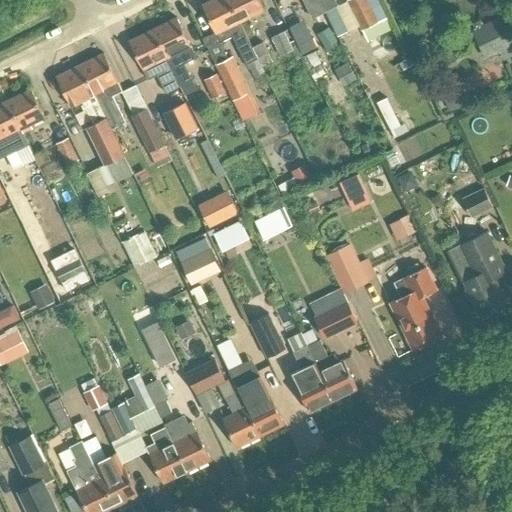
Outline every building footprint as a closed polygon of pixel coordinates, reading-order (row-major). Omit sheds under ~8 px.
[(229,0),(211,0),(202,4),(220,42),(233,36),(247,64),(258,58),(229,0)] [(229,0),(258,58),(268,52),(263,41),(253,47),(240,22),(264,10),(259,0),(229,0)] [(338,5),(336,0),(320,0),(337,35),(348,30),(336,6),(338,5)] [(380,0),(346,0),(361,31),(389,17),(380,0)] [(511,28),(505,14),(472,29),(486,59),(499,53),(503,60),(511,56),(511,28)] [(153,28),(173,68),(197,56),(177,17),(153,28)] [(305,54),(320,47),(307,19),(292,27),(305,54)] [(333,27),(321,32),(329,53),(342,47),(333,27)] [(180,83),(173,68),(153,28),(129,40),(148,79),(162,72),(164,76),(162,82),(167,93),(181,86),(180,83)] [(272,37),(283,57),(296,50),(286,30),(272,37)] [(114,96),(123,91),(104,53),(80,64),(95,93),(112,129),(127,122),(114,96)] [(233,56),(216,64),(243,120),(260,112),(233,56)] [(80,64),(57,76),(71,106),(82,100),(94,124),(87,127),(105,164),(124,154),(112,129),(95,93),(80,64)] [(204,79),(213,98),(225,92),(217,73),(204,79)] [(191,77),(180,83),(181,86),(185,94),(196,88),(191,77)] [(32,88),(8,100),(22,129),(46,117),(32,88)] [(391,97),(382,101),(395,135),(404,132),(391,97)] [(8,100),(0,103),(0,139),(22,129),(8,100)] [(163,113),(176,139),(198,128),(185,102),(163,113)] [(165,144),(146,107),(131,115),(157,167),(172,160),(164,144),(165,144)] [(79,159),(69,137),(57,143),(67,165),(79,159)] [(45,149),(34,154),(39,165),(50,160),(45,149)] [(409,169),(397,177),(407,193),(420,185),(409,169)] [(367,192),(358,173),(339,182),(348,201),(367,192)] [(483,188),(462,198),(472,217),(492,207),(483,188)] [(209,227),(239,212),(231,197),(202,212),(209,227)] [(265,237),(292,227),(285,208),(258,218),(265,237)] [(391,224),(400,240),(418,231),(410,214),(391,224)] [(226,251),(253,238),(244,219),(216,232),(226,251)] [(157,255),(145,230),(122,242),(135,266),(157,255)] [(464,281),(467,287),(465,291),(468,298),(473,299),(482,316),(507,303),(495,278),(507,272),(486,231),(461,244),(476,274),(464,281)] [(326,255),(344,294),(369,282),(351,243),(326,255)] [(210,247),(181,261),(192,284),(221,271),(210,247)] [(67,290),(92,282),(81,248),(55,257),(67,290)] [(402,297),(390,303),(413,349),(442,335),(423,296),(437,289),(426,267),(395,282),(402,297)] [(136,270),(103,283),(142,377),(161,369),(144,327),(138,329),(126,298),(144,290),(136,270)] [(54,301),(46,283),(31,290),(39,308),(54,301)] [(348,299),(314,315),(326,338),(360,322),(348,299)] [(0,328),(23,321),(17,305),(0,311),(0,328)] [(286,347),(269,312),(251,321),(268,356),(286,347)] [(161,321),(145,328),(162,366),(178,358),(161,321)] [(28,349),(18,328),(0,337),(0,361),(0,363),(28,349)] [(334,400),(307,345),(307,344),(301,331),(288,338),(295,351),(293,351),(302,368),(291,373),(310,411),(334,400)] [(307,345),(334,400),(358,388),(344,359),(333,365),(320,339),(308,345),(307,344),(307,345)] [(215,357),(186,371),(197,394),(226,380),(215,357)] [(229,370),(239,391),(261,435),(285,423),(261,375),(249,381),(241,364),(229,370)] [(154,404),(139,372),(128,378),(143,409),(154,404)] [(107,401),(98,383),(83,391),(92,408),(107,401)] [(226,398),(233,413),(223,418),(237,447),(261,435),(239,391),(226,398)] [(59,398),(49,403),(62,430),(72,425),(59,398)] [(111,408),(124,434),(137,428),(124,402),(111,408)] [(99,415),(111,440),(123,434),(111,410),(99,415)] [(165,424),(166,427),(188,471),(212,459),(193,420),(189,422),(185,414),(165,424)] [(151,453),(150,454),(164,482),(188,471),(166,427),(156,432),(160,440),(147,446),(151,453)] [(46,461),(42,463),(29,437),(9,447),(29,486),(17,492),(26,511),(57,511),(43,484),(54,478),(46,461)] [(87,511),(103,511),(115,506),(101,477),(94,463),(83,440),(71,446),(80,465),(72,469),(70,474),(77,489),(87,511)] [(0,475),(12,470),(0,442),(0,475)] [(101,477),(115,506),(139,495),(125,466),(124,466),(117,452),(94,463),(101,477)]
